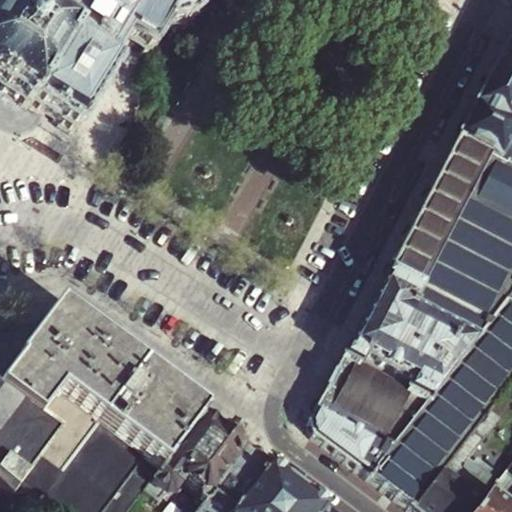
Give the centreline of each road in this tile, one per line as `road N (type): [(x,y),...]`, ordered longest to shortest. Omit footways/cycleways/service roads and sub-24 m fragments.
road 1 (residential): [(487,0),(262,428)]
road 2 (residential): [(262,428),(78,297),(0,297)]
road 3 (residential): [(262,428),(373,511)]
